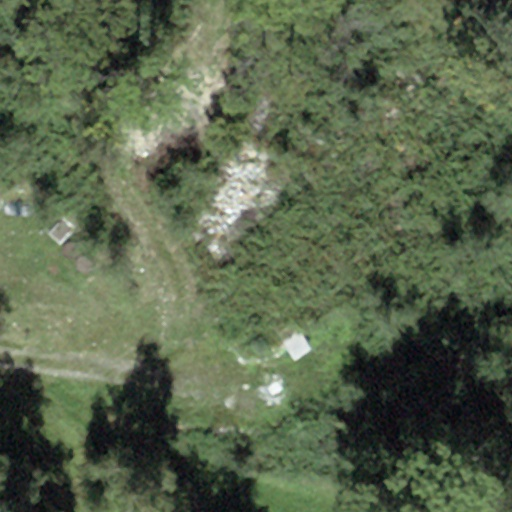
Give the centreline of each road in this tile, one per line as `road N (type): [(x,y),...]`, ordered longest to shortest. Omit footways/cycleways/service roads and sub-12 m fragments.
road 1 (track): [(100,382),(139,328),(142,264),(106,154),(174,83),(207,0)]
road 2 (track): [(336,357),(274,393),(187,402),(0,359)]
